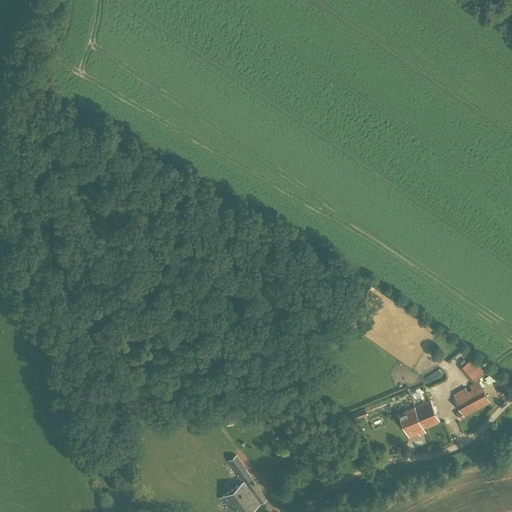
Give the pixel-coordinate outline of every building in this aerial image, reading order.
[(460,368),(473,383),(485,372),(472,357),(460,368)] [(456,412),(460,419),(491,403),(481,386),(469,393),(467,390),(453,397),(459,410),(456,412)] [(415,407),(400,413),(409,436),(425,430),(424,427),(439,421),(430,401),(415,407)] [(226,406),(220,419),(233,425),(239,411),(226,406)] [(365,408),(352,413),(355,419),(367,415),(365,408)] [(253,480),(245,485),(243,481),(222,496),(232,511),(247,511),(258,505),(253,497),(261,492),(253,480)]
